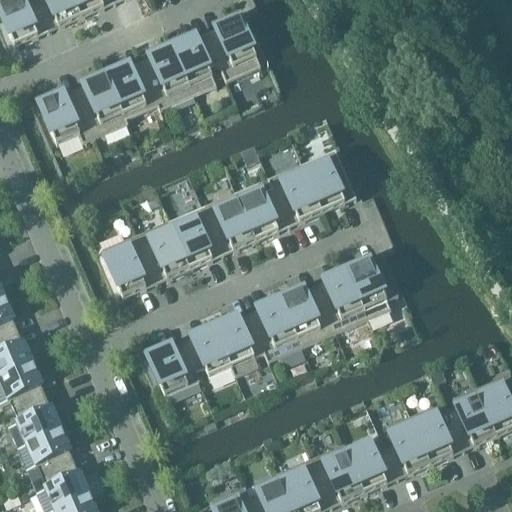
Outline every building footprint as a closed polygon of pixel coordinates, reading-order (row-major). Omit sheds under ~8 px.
[(0,16),(15,52),(39,42),(37,38),(47,34),(36,8),(37,8),(33,0),(2,0),(0,1),(0,16)] [(33,0),(37,8),(36,8),(47,34),(58,29),(59,33),(82,23),(72,0),(33,0)] [(72,0),(82,23),(105,13),(103,10),(114,5),(111,0),(72,0)] [(219,69),(218,69),(226,88),(261,73),(240,25),(217,35),(218,38),(208,43),(219,69)] [(217,92),(209,73),(218,69),(219,69),(208,43),(198,47),(196,44),(173,53),(194,102),(217,92)] [(159,111),(158,112),(160,116),(194,102),(173,53),(151,63),(152,67),(142,71),(159,111)] [(142,71),(132,76),(130,72),(107,82),(126,125),(127,125),(158,112),(159,111),(142,71)] [(95,144),(129,130),(127,125),(126,125),(107,82),(84,92),(86,95),(76,100),(95,144)] [(76,100),(66,104),(64,100),(40,111),(57,150),(79,140),(83,149),(95,144),(76,100)] [(238,114),(228,118),(231,125),(241,121),(238,114)] [(323,218),(345,209),(344,205),(355,200),(336,156),(302,170),(323,218)] [(288,229),(298,225),(300,228),(323,218),(302,170),(268,185),(272,194),(273,194),(288,229)] [(199,175),(189,179),(191,186),(202,182),(199,175)] [(257,247),(279,237),(278,233),(288,229),(273,194),(272,194),(262,198),(259,189),(236,198),(257,247)] [(222,257),(232,253),(234,257),(257,247),(236,198),(203,213),(222,257)] [(129,204),(121,207),(125,215),(133,212),(129,204)] [(190,275),(213,265),(211,262),(222,257),(203,213),(169,227),(190,275)] [(156,286),(166,281),(167,285),(190,275),(169,227),(136,241),(156,286)] [(123,304),(147,294),(145,290),(156,286),(136,241),(103,256),(123,304)] [(348,277),(369,325),(391,316),(387,306),(399,302),(383,266),(372,271),(371,267),(348,277)] [(348,277),(325,287),(327,291),(316,295),(331,330),(335,340),(369,325),(348,277)] [(335,340),(331,330),(316,295),(306,299),(305,296),(282,306),(302,354),(335,340)] [(0,345),(19,338),(5,305),(0,306),(0,345)] [(265,359),(264,359),(268,368),(302,354),(282,306),(259,315),(260,319),(250,323),(265,359)] [(259,372),(255,363),(264,359),(265,359),(250,323),(240,328),(238,324),(216,334),(232,373),(231,373),(235,383),(259,372)] [(195,378),(196,377),(205,373),(209,383),(231,373),(232,373),(216,334),(193,344),(194,347),(184,352),(195,378)] [(0,384),(33,370),(19,338),(0,345),(0,384)] [(172,353),(149,363),(165,402),(200,387),(196,377),(195,378),(184,352),(174,356),(172,353)] [(0,384),(0,409),(11,405),(15,416),(23,413),(47,403),(33,370),(0,384)] [(441,373),(430,377),(435,389),(446,384),(441,373)] [(497,442),(511,435),(511,382),(511,379),(476,394),(497,442)] [(462,453),(473,448),(474,452),(497,442),(476,394),(454,404),(457,413),(446,418),(451,427),(462,453)] [(47,403),(23,413),(15,416),(20,428),(9,432),(18,454),(29,449),(61,436),(47,403)] [(431,470),(454,461),(452,457),(462,453),(451,427),(441,431),(433,412),(410,422),(431,470)] [(341,413),(329,418),(332,425),(343,420),(341,413)] [(396,481),(406,477),(408,480),(431,470),(410,422),(387,432),(395,451),(386,455),(385,455),(396,481)] [(61,436),(29,449),(18,454),(32,487),(75,468),(61,436)] [(271,442),(264,445),(267,453),(274,449),(271,442)] [(365,499),(388,489),(386,485),(396,481),(385,455),(386,455),(382,445),(349,460),(348,460),(365,499)] [(348,460),(349,460),(345,450),(311,465),(330,509),(340,505),(342,509),(365,499),(348,460)] [(291,511),(324,511),(330,509),(311,465),(277,479),(281,489),(282,488),(291,511)] [(63,511),(89,501),(75,468),(32,487),(43,511),(63,511)] [(252,511),(291,511),(282,488),(281,489),(250,502),(249,503),(252,511)] [(212,511),(252,511),(249,503),(250,502),(246,493),(211,508),(212,511)] [(93,511),(89,501),(63,511),(93,511)]
